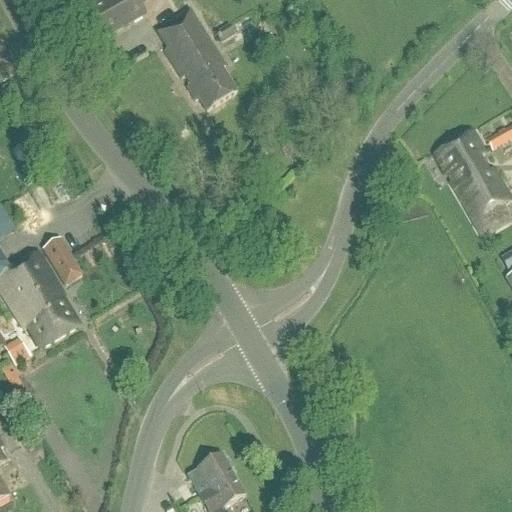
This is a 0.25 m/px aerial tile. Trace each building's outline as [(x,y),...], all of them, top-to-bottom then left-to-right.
[(105,44),(146,21),(134,0),(103,0),(86,11),(105,44)] [(206,117),(236,97),(221,73),(225,71),(189,14),(155,36),(167,54),(163,56),(181,84),(184,82),(189,90),(186,92),(194,105),(197,103),(206,117)] [(227,29),(213,38),(220,49),(234,39),(227,29)] [(490,155),(511,143),(511,129),(484,144),(490,155)] [(502,210),(511,206),(493,174),(487,177),(478,163),(484,159),(471,136),(433,159),(482,241),(511,224),(502,210)] [(64,291),(81,280),(59,244),(42,254),(64,291)] [(40,355),(78,331),(57,296),(59,294),(37,258),(9,275),(0,260),(0,297),(23,335),(26,333),(40,355)] [(14,372),(29,363),(20,349),(6,358),(14,372)] [(0,485),(0,471),(6,468),(0,457),(0,453),(3,452),(0,446),(0,506),(9,501),(0,485)] [(223,464),(219,463),(198,475),(199,476),(188,482),(199,502),(205,511),(225,511),(244,501),(229,475),(232,474),(227,465),(224,467),(223,464)]
